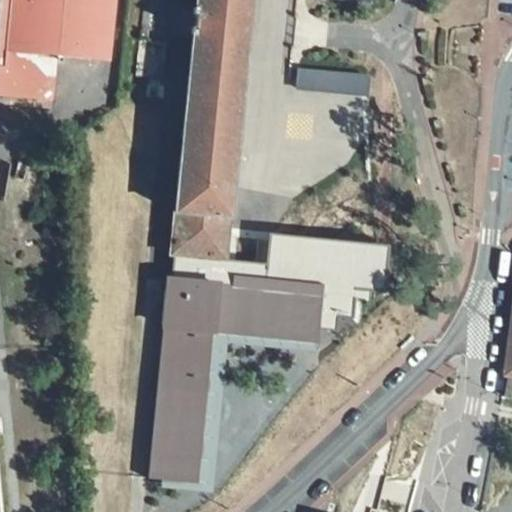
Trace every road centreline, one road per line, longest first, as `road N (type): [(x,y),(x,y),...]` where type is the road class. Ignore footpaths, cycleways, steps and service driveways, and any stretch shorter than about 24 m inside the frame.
road 1 (residential): [(480,326),(268,511)]
road 2 (residential): [(511,83),(480,326)]
road 3 (residential): [(480,326),(449,511)]
